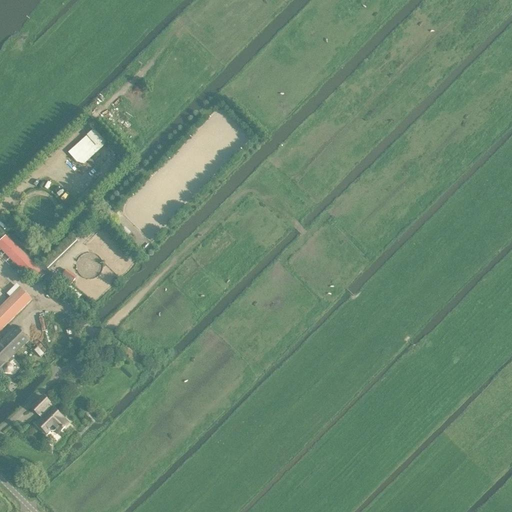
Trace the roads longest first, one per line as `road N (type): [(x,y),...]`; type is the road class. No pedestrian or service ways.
road 1 (track): [(91,329),(102,331),(249,186),(261,188),(308,237)]
road 2 (unknown): [(0,207),(50,166),(194,12)]
